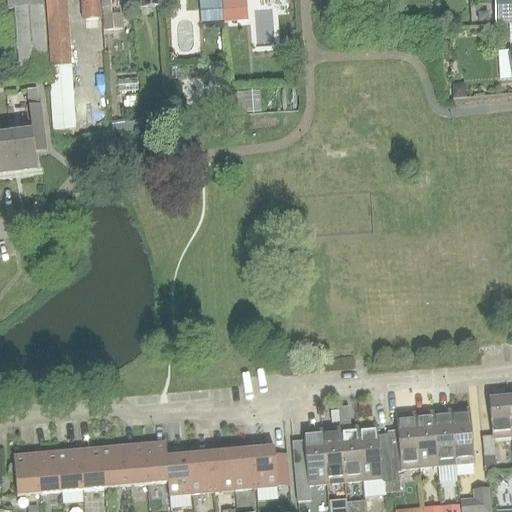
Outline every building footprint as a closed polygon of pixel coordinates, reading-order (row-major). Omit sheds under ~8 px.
[(49,83),(42,0),(6,0),(7,13),(14,12),(19,86),(49,83)] [(44,0),(49,69),(54,133),(76,131),(66,0),(44,0)] [(101,21),(98,0),(80,0),(82,23),(101,21)] [(98,0),(101,21),(101,19),(122,17),(120,0),(98,0)] [(160,0),(139,0),(140,10),(161,8),(160,0)] [(245,0),(233,0),(222,1),(223,23),(223,24),(247,22),(245,0)] [(511,0),(494,0),(495,29),(511,29),(511,28),(511,0)] [(223,23),(222,1),(202,3),(204,24),(223,23)] [(346,6),(332,6),(333,21),(346,20),(346,6)] [(488,24),(488,13),(476,14),(477,24),(488,24)] [(394,129),(421,128),(419,82),(317,87),(320,136),(362,134),(361,120),(393,118),(394,129)] [(28,108),(29,115),(42,114),(41,106),(28,108)] [(43,122),(42,114),(29,115),(30,123),(43,122)] [(366,154),(318,158),(330,317),(356,315),(358,343),(480,333),(478,311),(499,309),(491,219),(511,217),(510,206),(511,205),(511,117),(466,121),(469,167),(437,170),(441,231),(382,236),(380,208),(371,209),(366,154)] [(30,123),(31,131),(43,129),(43,122),(30,123)] [(44,137),(43,129),(31,131),(32,134),(32,138),(44,137)] [(33,146),(32,138),(32,134),(0,137),(0,177),(37,173),(34,154),(33,146)] [(32,138),(33,146),(45,145),(44,137),(32,138)] [(45,145),(33,146),(34,154),(46,152),(45,145)] [(493,440),(511,439),(507,400),(489,402),(489,400),(488,401),(492,438),(492,442),(493,442),(493,440)] [(450,413),(455,467),(473,466),(473,467),(474,467),(469,410),(468,410),(468,411),(450,413)] [(339,424),(338,413),(330,414),(331,425),(339,424)] [(432,415),(437,469),(455,467),(450,413),(432,415)] [(414,416),(420,470),(437,469),(432,415),(414,416)] [(390,466),(392,495),(400,495),(399,484),(398,484),(397,475),(401,474),(400,473),(402,473),(402,472),(420,470),(414,416),(397,418),(397,417),(396,417),(397,433),(387,434),(390,466)] [(357,429),(363,483),(380,482),(380,483),(381,483),(384,485),(385,496),(392,495),(390,466),(380,467),(376,426),(375,426),(375,428),(357,429)] [(340,431),(345,485),(363,483),(357,429),(340,431)] [(322,432),(327,487),(345,485),(340,431),(322,432)] [(327,487),(322,432),(304,434),(304,433),(303,433),(306,465),(294,466),(297,504),(310,503),(309,488),(327,487)] [(492,442),(492,438),(481,439),(484,471),(496,470),(493,442),(492,442)] [(167,485),(166,459),(165,445),(143,447),(146,487),(167,485)] [(126,489),(146,487),(143,447),(122,449),(126,489)] [(104,491),(126,489),(122,449),(100,451),(104,491)] [(252,452),(255,491),(278,490),(274,450),(252,452)] [(82,493),(104,491),(100,451),(78,453),(82,493)] [(252,452),(230,454),(234,493),(255,491),(252,452)] [(61,495),(82,493),(78,453),(57,455),(61,495)] [(234,493),(230,454),(209,456),(212,495),(234,493)] [(39,497),(61,495),(57,455),(35,457),(39,497)] [(209,456),(187,457),(191,497),(212,495),(209,456)] [(17,499),(39,497),(35,457),(13,459),(17,499)] [(187,457),(166,459),(167,485),(169,499),(191,497),(187,457)] [(496,476),(491,482),(498,487),(502,480),(496,476)] [(475,500),(460,502),(461,511),(489,511),(488,490),(475,491),(475,500)] [(346,511),(345,500),(329,501),(329,511),(346,511)]
